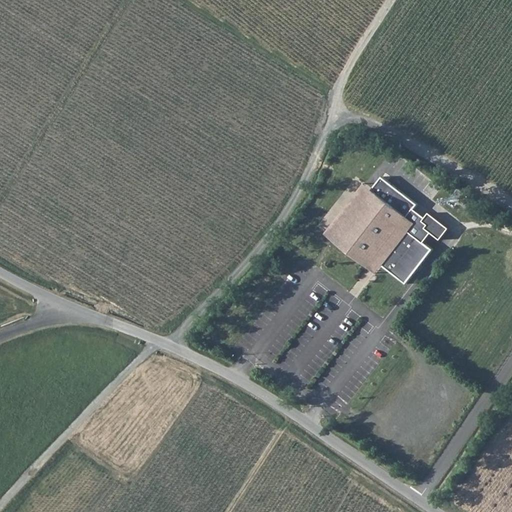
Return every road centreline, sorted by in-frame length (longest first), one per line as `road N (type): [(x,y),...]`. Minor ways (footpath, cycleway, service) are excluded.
road 1 (residential): [(418,499),(235,380),(64,309)]
road 2 (track): [(348,115),(333,124),(289,214),(248,264),(161,343)]
road 3 (track): [(128,0),(0,200)]
road 4 (track): [(0,506),(161,343)]
road 5 (track): [(348,115),(511,203)]
road 6 (track): [(338,91),(181,0)]
road 7 (residential): [(418,499),(511,359)]
road 8 (track): [(390,0),(340,82),(348,115)]
